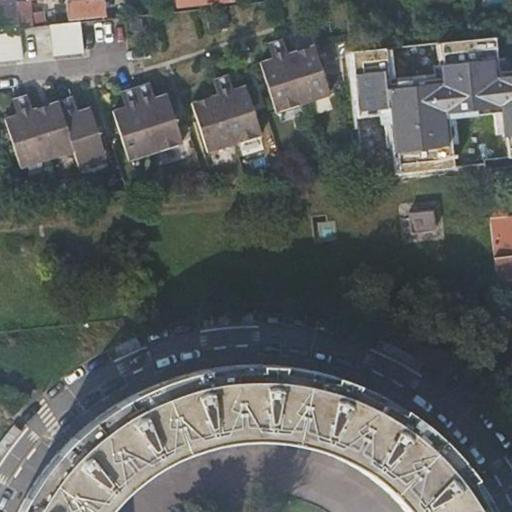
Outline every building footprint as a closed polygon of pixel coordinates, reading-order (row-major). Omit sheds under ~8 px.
[(14,0),(0,0),(0,26),(17,24),(14,0)] [(14,0),(17,24),(23,24),(34,22),(32,0),(14,0)] [(67,0),(68,4),(69,19),(96,16),(105,15),(103,0),(67,0)] [(53,5),(54,20),(69,19),(68,4),(53,5)] [(34,22),(23,24),(27,60),(58,56),(54,20),(34,22)] [(21,29),(0,30),(0,62),(24,60),(21,29)] [(511,62),(511,33),(476,37),(389,46),(390,74),(511,62)] [(275,109),(328,91),(311,41),(286,50),(282,37),(267,42),(271,56),(259,60),(275,109)] [(511,62),(390,74),(363,77),(366,100),(356,101),(360,145),(371,144),(375,170),(511,155),(511,62)] [(192,103),(210,152),(261,133),(262,132),(244,84),(234,88),(229,75),(213,81),(218,93),(192,103)] [(114,109),(131,159),(185,141),(168,92),(155,96),(151,83),(122,93),(126,105),(114,109)] [(3,118),(22,168),(74,148),(80,166),(108,155),(90,105),(77,110),(71,95),(32,109),(27,94),(12,100),(17,113),(3,118)] [(487,196),(489,215),(502,213),(500,194),(487,196)] [(407,209),(409,230),(433,227),(431,206),(407,209)] [(490,220),(493,248),(510,247),(507,218),(490,220)] [(102,511),(109,505),(114,498),(130,483),(140,474),(154,465),(164,459),(178,452),(191,447),(204,443),(215,440),(227,438),(242,436),(258,436),(272,436),(290,438),(305,442),(316,445),(327,448),(339,454),(352,461),(364,468),(374,474),(383,482),(387,486),(393,491),(404,503),(410,511),(495,511),(489,500),(483,489),(477,480),(469,469),(463,460),(454,450),(446,442),(438,434),(430,427),(421,420),(414,414),(405,408),(392,399),(390,398),(381,394),(369,387),(346,378),(336,375),(311,369),(303,367),(290,365),(262,363),(253,363),(232,364),(220,365),(208,367),(198,369),(185,373),(170,378),(143,389),(132,394),(118,402),(103,411),(89,422),(69,440),(52,458),(45,468),(39,476),(33,485),(23,501),(19,509),(17,511),(102,511)]
